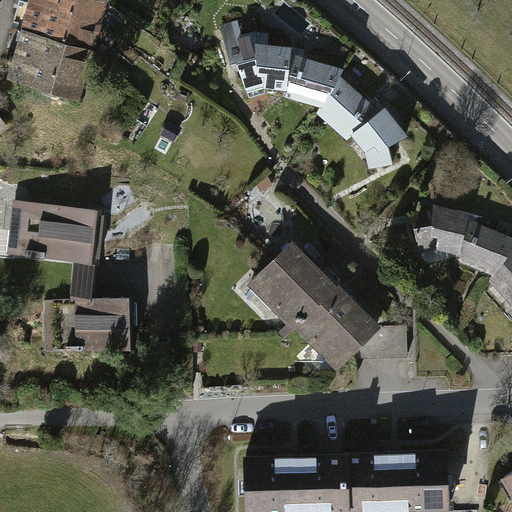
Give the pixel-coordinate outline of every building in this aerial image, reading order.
[(107,0),(27,0),(7,76),(79,96),(107,0)] [(239,19),(220,24),(231,59),(236,58),(247,90),(266,84),(285,86),(284,94),(321,104),(317,111),(347,137),(353,132),(365,148),(370,167),(394,160),(389,141),(410,131),(385,101),(379,106),(341,73),(345,65),(292,49),(292,41),(257,38),(257,27),(242,32),(239,19)] [(0,132),(10,125),(0,112),(0,139),(3,137),(0,133),(0,132)] [(183,126),(168,119),(160,132),(174,141),(183,126)] [(100,204),(14,197),(8,251),(74,256),(72,277),(93,278),(100,204)] [(471,206),(434,199),(433,207),(411,210),(422,251),(441,247),(460,250),(459,258),(494,272),(489,279),(511,302),(511,231),(470,215),(471,206)] [(381,317),(292,237),(250,284),(339,364),(381,317)] [(71,295),(46,297),(48,349),(134,344),(132,290),(92,293),(93,278),(72,277),(71,295)] [(448,441),(245,449),(245,511),(273,511),(423,507),(423,511),(433,511),(451,510),(448,441)] [(511,464),(500,472),(511,489),(511,464)]
